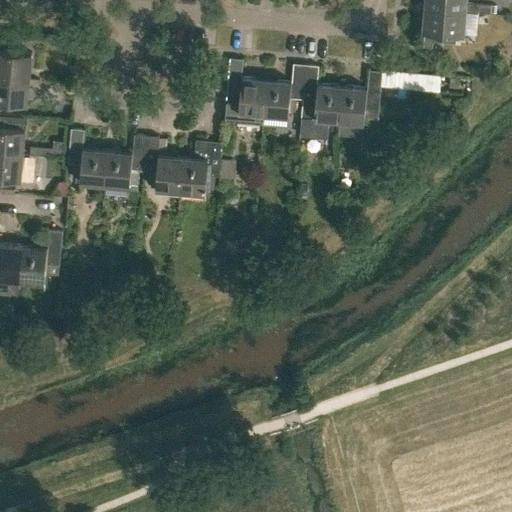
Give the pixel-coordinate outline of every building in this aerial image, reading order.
[(466,10),(466,11),(478,11),(479,3),(466,2),(466,0),(425,0),(425,6),(466,10)] [(463,33),(476,34),(477,25),(465,24),(466,11),(466,10),(425,6),(423,30),(463,33)] [(0,75),(29,78),(31,52),(4,50),(5,37),(0,36),(0,75)] [(230,57),(228,90),(228,92),(233,92),(230,119),(262,122),(262,124),(263,124),(267,78),(241,76),(242,58),(230,57)] [(267,78),(263,124),(264,124),(264,113),(288,115),(290,96),(302,97),(301,116),(300,134),(306,63),(294,63),(292,80),(267,78)] [(339,119),(342,84),(317,82),(318,65),(306,63),(300,134),(326,136),(328,118),(339,119)] [(339,119),(364,121),(366,101),(379,103),(380,85),(382,70),(369,69),(367,87),(342,84),(339,119)] [(442,74),(382,69),(382,70),(380,85),(441,90),(442,74)] [(0,100),(26,103),(29,78),(0,75),(0,100)] [(0,151),(23,153),(25,127),(0,125),(0,151)] [(79,181),(105,183),(108,148),(82,146),(84,128),(71,127),(68,161),(81,163),(79,181)] [(131,166),(144,168),(147,134),(135,133),(134,151),(108,148),(105,183),(130,185),(131,166)] [(155,187),(180,189),(183,154),(158,152),(160,135),(147,134),(144,168),(157,169),(155,187)] [(180,189),(205,191),(207,173),(221,174),(223,140),(196,138),(195,155),(183,154),(180,189)] [(0,177),(20,179),(23,153),(0,151),(0,177)] [(23,244),(20,279),(45,281),(46,262),(60,263),(63,229),(50,228),(48,246),(23,244)] [(0,276),(20,279),(23,244),(0,241),(0,276)]
